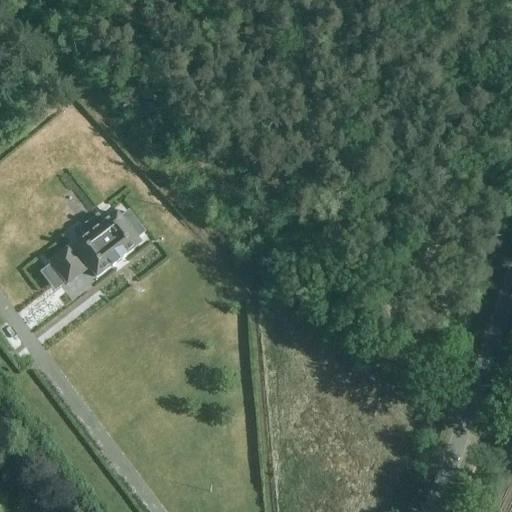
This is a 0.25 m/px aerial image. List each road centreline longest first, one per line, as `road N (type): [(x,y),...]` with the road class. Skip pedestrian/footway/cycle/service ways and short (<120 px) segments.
road 1 (tertiary): [(429,511),(511,279)]
road 2 (track): [(0,365),(114,511)]
